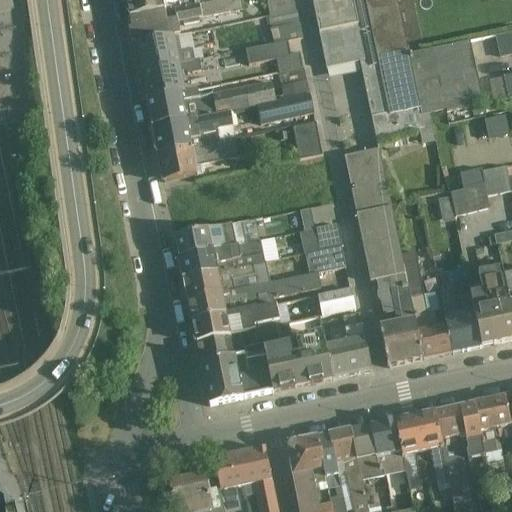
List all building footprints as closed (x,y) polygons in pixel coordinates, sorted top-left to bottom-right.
[(123,7),(126,26),(166,18),(163,0),(123,7)] [(398,0),(312,0),(328,77),(365,70),(380,148),(429,138),(425,121),(482,109),(469,44),(410,56),(398,0)] [(130,51),(171,44),(166,18),(126,26),(130,51)] [(264,38),(282,39),(283,24),(265,23),(264,38)] [(135,78),(175,71),(171,44),(130,51),(135,78)] [(135,78),(141,107),(181,100),(175,71),(135,78)] [(145,135),(185,127),(181,100),(141,107),(145,135)] [(511,115),(511,113),(432,131),(452,222),(492,213),(482,165),(511,158),(511,115)] [(145,135),(150,163),(191,156),(185,127),(145,135)] [(381,153),(346,160),(376,304),(380,321),(415,314),(381,153)] [(155,190),(195,183),(191,156),(150,163),(155,190)] [(163,229),(199,221),(193,194),(157,202),(163,229)] [(163,229),(167,246),(203,238),(199,221),(163,229)] [(171,267),(207,259),(203,238),(167,246),(171,267)] [(171,267),(175,287),(212,280),(207,259),(171,267)] [(179,305),(215,297),(212,280),(175,287),(179,305)] [(182,330),(219,323),(215,303),(178,310),(182,330)] [(511,350),(511,309),(494,314),(504,353),(511,350)] [(468,361),(504,353),(494,314),(458,322),(468,361)] [(468,361),(458,322),(434,327),(443,367),(468,361)] [(182,330),(186,350),(223,343),(219,323),(182,330)] [(391,377),(443,367),(434,327),(418,330),(383,337),(391,377)] [(191,373),(228,365),(223,343),(186,350),(191,373)] [(340,386),(363,381),(358,354),(335,359),(340,386)] [(340,386),(335,359),(317,362),(322,389),(340,386)] [(292,395),(322,389),(317,362),(287,368),(292,395)] [(292,395),(287,368),(253,375),(259,402),(292,395)] [(232,407),(259,402),(253,375),(226,380),(232,407)] [(232,407),(226,380),(194,386),(199,414),(232,407)] [(511,395),(503,398),(511,435),(511,395)] [(475,435),(504,428),(496,397),(467,404),(475,435)] [(475,435),(467,404),(448,409),(455,439),(475,435)] [(431,445),(455,439),(448,409),(424,414),(431,445)] [(431,445),(424,414),(405,419),(412,450),(431,445)] [(391,455),(412,450),(405,419),(384,424),(391,455)] [(369,460),(391,455),(384,424),(362,429),(369,460)] [(369,460),(362,429),(341,434),(349,465),(369,460)] [(327,470),(349,465),(341,434),(320,439),(327,470)] [(327,470),(320,439),(306,442),(314,473),(327,470)] [(285,480),(314,473),(306,442),(280,448),(278,453),(285,480)] [(240,487),(266,482),(259,449),(233,455),(240,487)] [(240,487),(233,455),(205,461),(212,494),(240,487)] [(198,511),(204,511),(197,475),(164,482),(170,511),(198,511)]
